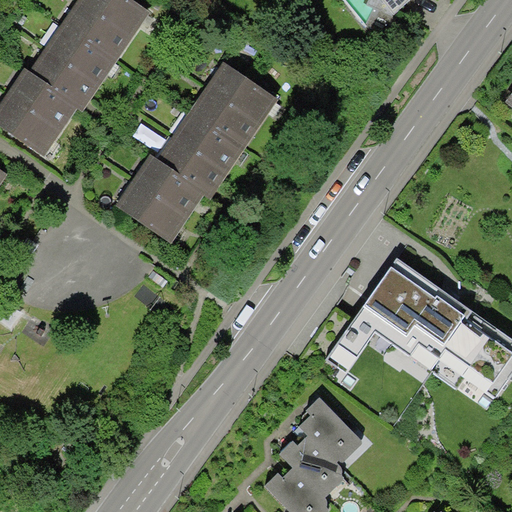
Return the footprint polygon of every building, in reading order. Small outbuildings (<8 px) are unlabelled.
[(21,70),(0,100),(0,129),(42,158),(140,14),(119,0),(76,0),(27,73),(21,70)] [(377,0),(391,17),(410,0),(377,0)] [(217,59),(110,200),(171,246),(273,106),(217,59)] [(511,94),(503,107),(511,113),(511,94)] [(502,414),(511,399),(511,333),(394,251),(315,364),(346,385),(373,347),(455,404),(466,388),(502,414)] [(317,395),(260,484),(291,511),(321,511),(364,438),(317,395)]
